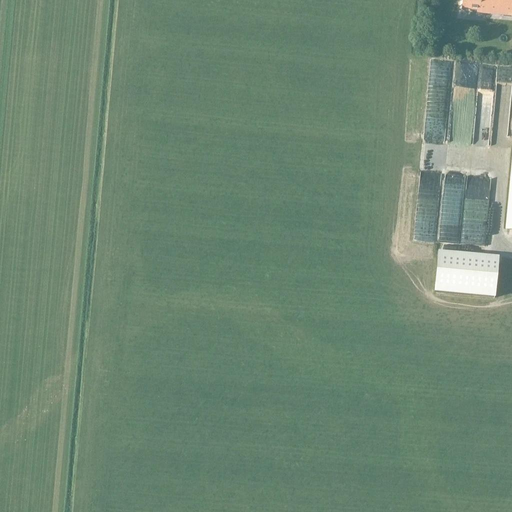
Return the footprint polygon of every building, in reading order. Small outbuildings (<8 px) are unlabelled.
[(511,0),(462,0),(461,10),(477,11),(477,13),(511,16),(511,0)] [(498,144),(505,71),(493,70),(486,143),(498,144)] [(484,72),(473,72),(471,109),(483,109),(484,72)] [(470,137),(469,144),(481,144),(481,132),(465,131),(465,137),(470,137)] [(477,244),(481,184),(458,183),(455,243),(477,244)] [(433,293),(494,299),(498,258),(437,252),(433,293)]
